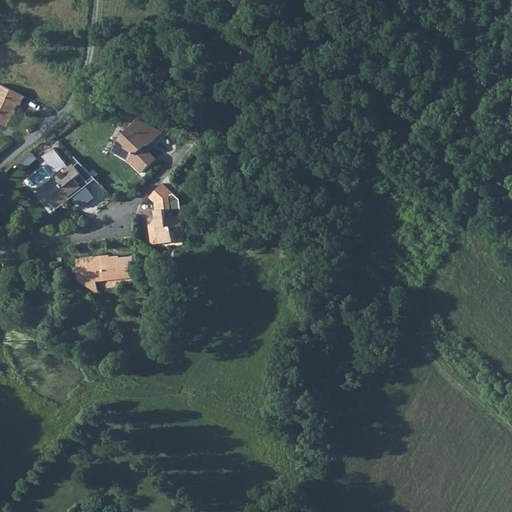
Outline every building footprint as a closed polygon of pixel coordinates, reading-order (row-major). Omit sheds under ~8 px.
[(16,102),(20,94),(0,83),(0,121),(3,123),(13,101),(16,102)] [(111,144),(127,153),(140,167),(154,153),(143,140),(146,138),(148,140),(160,127),(136,114),(124,124),(119,133),(117,132),(111,144)] [(72,190),(95,173),(75,152),(56,167),(58,172),(40,186),(50,199),(53,197),(57,202),(72,190)] [(22,171),(40,161),(36,154),(18,164),(22,171)] [(161,178),(148,192),(153,197),(155,214),(151,219),(156,223),(157,238),(173,237),(172,227),(180,226),(178,194),(161,178)] [(81,190),(74,197),(83,206),(90,200),(81,190)] [(88,285),(93,277),(134,274),(132,254),(115,255),(115,253),(108,254),(108,251),(91,252),(92,266),(76,268),(76,276),(88,285)] [(75,254),(76,268),(92,266),(91,252),(75,254)]
